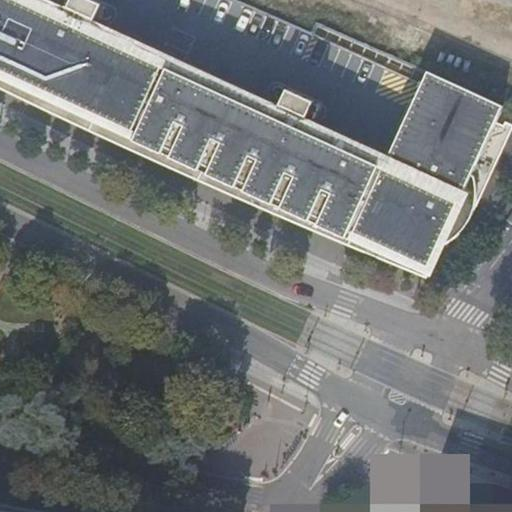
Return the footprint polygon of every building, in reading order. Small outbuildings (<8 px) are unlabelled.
[(499,102),(426,70),(383,164),(295,124),(270,113),(85,30),(60,19),(18,0),(0,0),(0,73),(121,132),(123,129),(146,139),(170,150),(169,154),(308,215),(310,209),(366,234),(387,242),(408,246),(428,246),(442,241),(455,232),(465,221),(471,207),(474,193),(472,175),(468,172),(499,102)] [(91,16),(97,1),(94,0),(68,0),(66,5),(91,16)] [(91,16),(66,5),(60,19),(85,30),(91,16)] [(301,110),(307,96),(283,85),(276,99),(301,110)] [(301,110),(276,99),(270,113),(295,124),(301,110)] [(474,511),(442,501),(438,511),(474,511)] [(0,511),(55,511),(0,502),(0,511)]
